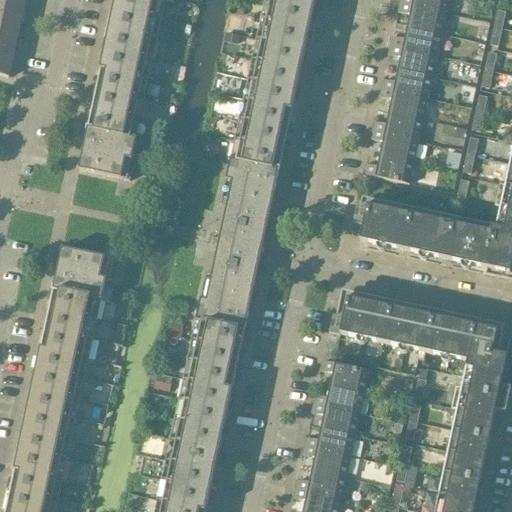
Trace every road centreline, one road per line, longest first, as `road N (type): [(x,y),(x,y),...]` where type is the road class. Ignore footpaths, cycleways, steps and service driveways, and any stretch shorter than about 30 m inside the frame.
road 1 (residential): [(300,262),(359,0)]
road 2 (residential): [(247,511),(300,262)]
road 3 (residential): [(511,307),(300,262)]
road 4 (residential): [(2,199),(16,132),(51,91),(71,0)]
